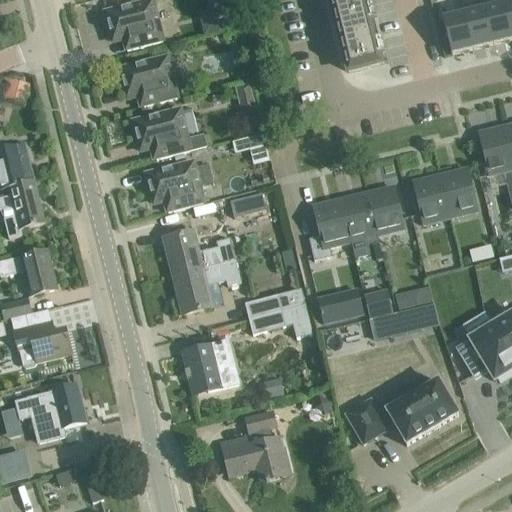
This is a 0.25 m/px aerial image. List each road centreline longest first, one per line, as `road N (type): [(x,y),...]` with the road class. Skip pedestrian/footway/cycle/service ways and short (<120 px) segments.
road 1 (tertiary): [(166,511),(55,43)]
road 2 (unclassified): [(424,89),(370,102),(337,91),(312,0)]
